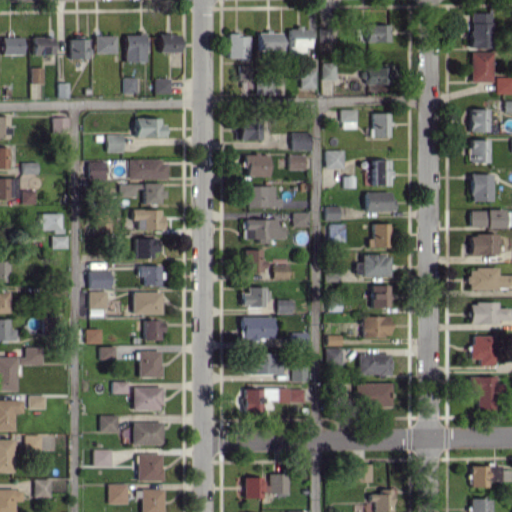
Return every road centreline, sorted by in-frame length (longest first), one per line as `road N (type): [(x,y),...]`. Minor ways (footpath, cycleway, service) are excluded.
road 1 (residential): [(428,0),(427,511)]
road 2 (residential): [(202,0),(203,511)]
road 3 (residential): [(204,440),(511,436)]
